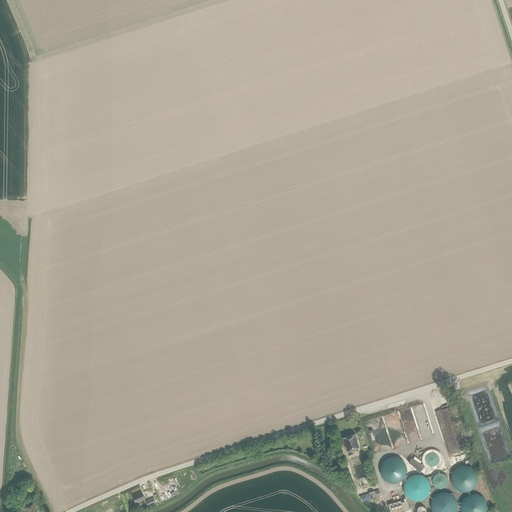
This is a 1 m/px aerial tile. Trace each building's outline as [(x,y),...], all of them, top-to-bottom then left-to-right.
[(449,454),(470,448),(456,405),(435,412),(449,454)] [(347,451),(359,447),(356,434),(344,438),(347,451)] [(432,470),(433,470),(434,470),(435,470),(435,469),(436,469),(437,469),(438,468),(439,468),(439,467),(440,466),(441,465),(441,464),(442,463),(442,462),(442,461),(442,460),(442,459),(442,458),(442,457),(442,456),(441,455),(441,454),(440,454),(440,453),(439,452),(438,451),(437,451),(436,450),(435,450),(434,449),(433,449),(432,449),(431,449),(430,449),(429,450),(428,450),(427,450),(427,451),(426,451),(425,452),(424,452),(424,453),(423,454),(422,455),(422,456),(422,457),(422,458),(421,459),(421,460),(421,461),(422,461),(422,462),(422,463),(422,464),(423,465),(423,466),(424,466),(424,467),(425,468),(426,468),(427,469),(428,469),(429,470),(430,470),(431,470),(432,470)] [(469,450),(457,453),(458,456),(455,457),(456,463),(471,459),(469,450)] [(380,470),(380,471),(381,472),(381,473),(381,475),(382,476),(382,477),(383,478),(383,479),(384,479),(385,480),(386,481),(388,482),(388,483),(389,483),(390,483),(391,483),(393,484),(395,484),(396,484),(397,483),(399,483),(400,482),(402,481),(403,481),(403,480),(404,479),(405,478),(406,477),(406,476),(407,475),(407,474),(407,473),(407,471),(407,470),(407,469),(407,468),(407,467),(407,466),(406,464),(406,463),(405,462),(404,462),(404,461),(403,460),(402,459),(401,459),(401,458),(400,458),(399,457),(398,457),(397,457),(396,457),(395,457),(394,457),(393,457),(392,457),(391,457),(390,457),(389,458),(388,458),(387,458),(387,459),(386,459),(385,460),(384,461),(383,463),(382,463),(381,465),(381,466),(381,467),(380,469),(380,470)] [(419,473),(424,467),(411,458),(408,462),(417,469),(416,470),(419,473)] [(451,479),(451,480),(451,481),(451,482),(452,482),(452,483),(452,484),(453,485),(453,486),(454,487),(454,488),(455,488),(456,489),(456,490),(457,490),(458,491),(459,491),(460,492),(461,492),(463,492),(464,492),(465,492),(466,492),(467,492),(468,492),(469,492),(470,491),(471,491),(472,490),(473,490),(474,489),(475,488),(475,487),(476,487),(476,486),(477,485),(478,484),(478,483),(478,481),(478,480),(478,479),(478,478),(478,477),(478,476),(478,475),(478,474),(477,474),(477,473),(477,472),(476,472),(476,471),(475,470),(474,469),(473,468),(472,468),(471,467),(470,466),(469,466),(468,466),(467,466),(466,465),(465,465),(464,465),(463,466),(462,466),(461,466),(460,466),(459,467),(458,467),(457,468),(456,469),(455,469),(455,470),(454,470),(454,471),(453,472),(452,473),(452,474),(452,475),(451,476),(451,477),(451,478),(451,479)] [(440,489),(441,489),(442,488),(443,488),(444,488),(444,487),(445,487),(445,486),(446,486),(446,485),(447,484),(447,483),(447,482),(447,481),(447,480),(447,479),(447,478),(447,477),(446,477),(446,476),(445,475),(444,474),(443,474),(442,473),(441,473),(440,473),(439,473),(438,473),(437,473),(436,474),(435,474),(435,475),(434,475),(434,476),(433,476),(433,477),(432,478),(432,479),(432,480),(432,481),(432,482),(432,483),(433,484),(433,485),(434,486),(435,487),(436,488),(437,488),(438,488),(438,489),(439,489),(440,489)] [(404,487),(404,489),(404,491),(405,493),(406,495),(408,497),(409,498),(411,500),(414,500),(416,501),(418,501),(420,501),(422,500),(424,499),(426,498),(428,497),(429,495),(430,493),(431,491),(431,488),(431,487),(431,486),(431,485),(431,484),(431,483),(430,483),(430,482),(430,481),(429,481),(429,480),(428,479),(428,478),(427,478),(425,476),(424,475),(422,475),(420,474),(418,474),(415,474),(413,475),(411,476),(409,477),(407,479),(406,480),(405,482),(404,484),(404,487)] [(361,502),(381,496),(379,490),(360,496),(361,502)] [(401,500),(399,495),(397,495),(396,491),(389,494),(390,497),(393,496),(395,502),(401,500)] [(455,511),(456,511),(457,510),(457,509),(457,507),(457,506),(457,505),(457,504),(457,503),(457,502),(457,501),(456,499),(456,498),(455,497),(454,497),(453,496),(453,495),(452,494),(451,494),(450,493),(449,493),(447,492),(446,492),(445,492),(444,492),(443,492),(442,492),(440,492),(439,493),(438,493),(437,494),(436,494),(435,495),(434,496),(434,497),(433,497),(432,498),(432,500),(431,501),(431,502),(431,503),(431,504),(431,505),(431,506),(431,508),(431,509),(431,510),(432,511),(455,511)] [(142,493),(133,496),(136,503),(144,499),(142,493)] [(485,511),(486,511),(486,510),(487,509),(487,508),(487,507),(487,506),(487,505),(486,503),(486,502),(486,501),(485,500),(484,499),(484,498),(483,497),(482,497),(481,496),(480,495),(479,495),(478,494),(477,494),(476,494),(475,494),(473,494),(472,494),(471,494),(470,494),(469,494),(468,495),(467,495),(466,496),(465,497),(464,497),(463,498),(462,499),(462,500),(461,501),(461,502),(460,503),(460,505),(460,506),(460,507),(460,508),(460,509),(460,510),(461,511),(485,511)] [(154,497),(146,500),(148,506),(156,503),(154,497)] [(401,502),(401,500),(388,504),(389,511),(401,511),(404,511),(403,510),(409,508),(407,501),(401,502)]
